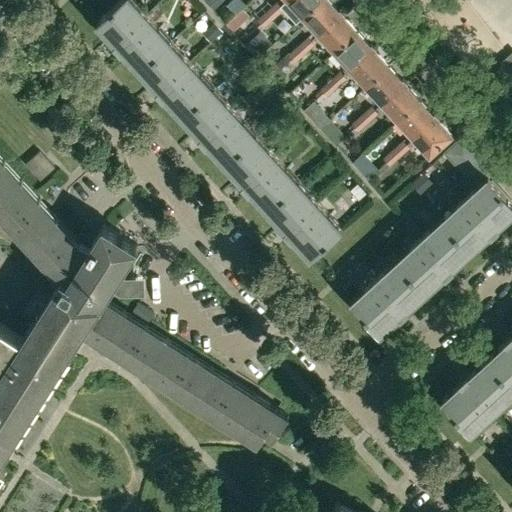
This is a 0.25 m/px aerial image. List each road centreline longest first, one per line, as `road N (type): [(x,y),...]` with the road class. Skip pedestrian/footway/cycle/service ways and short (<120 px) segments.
road 1 (residential): [(355,402),(0,0)]
road 2 (unclassified): [(355,402),(511,268)]
road 3 (residential): [(511,149),(375,0)]
road 4 (residential): [(458,511),(355,402)]
